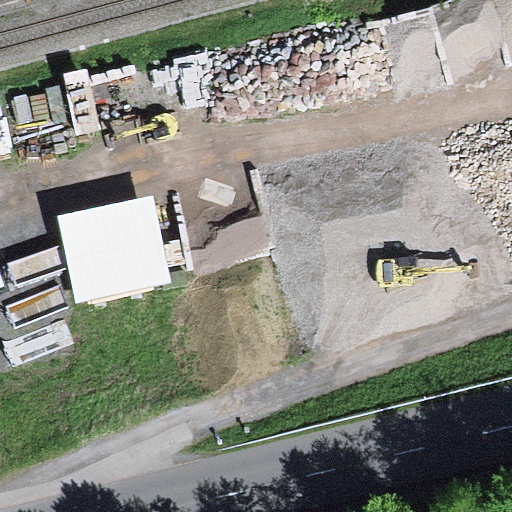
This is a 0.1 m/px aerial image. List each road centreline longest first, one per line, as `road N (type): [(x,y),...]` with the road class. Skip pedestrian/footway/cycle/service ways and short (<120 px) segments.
road 1 (track): [(0,223),(511,85)]
road 2 (track): [(511,311),(174,431),(70,477),(29,511)]
road 3 (primary): [(511,429),(169,511)]
